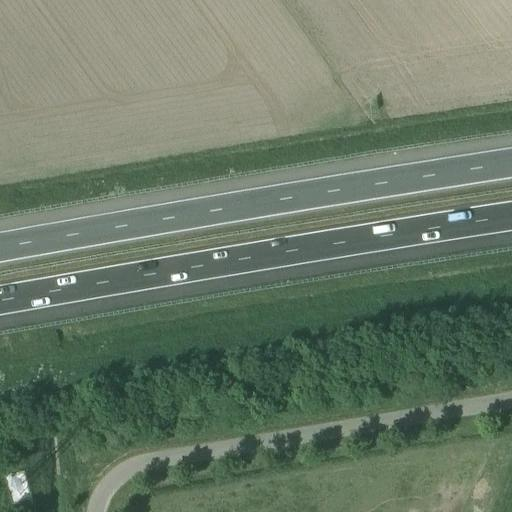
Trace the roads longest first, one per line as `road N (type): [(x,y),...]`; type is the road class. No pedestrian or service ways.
road 1 (motorway): [(511,164),(0,251)]
road 2 (motorway): [(0,302),(511,217)]
road 3 (unclassified): [(93,511),(117,472),(144,462),(511,399)]
